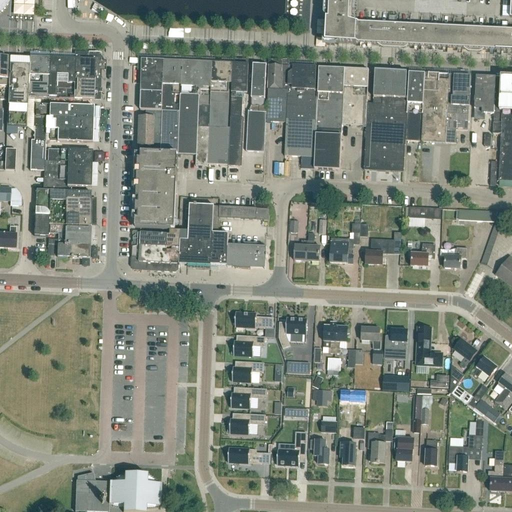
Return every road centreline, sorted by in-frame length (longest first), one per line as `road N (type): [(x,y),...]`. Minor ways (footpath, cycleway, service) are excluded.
road 1 (unclassified): [(110,286),(116,40)]
road 2 (unclassified): [(511,340),(454,298),(280,292)]
road 3 (residential): [(511,202),(279,192)]
road 4 (residential): [(209,289),(203,468),(224,503)]
road 5 (residential): [(116,40),(309,48)]
road 6 (residential): [(26,281),(26,177),(0,177)]
